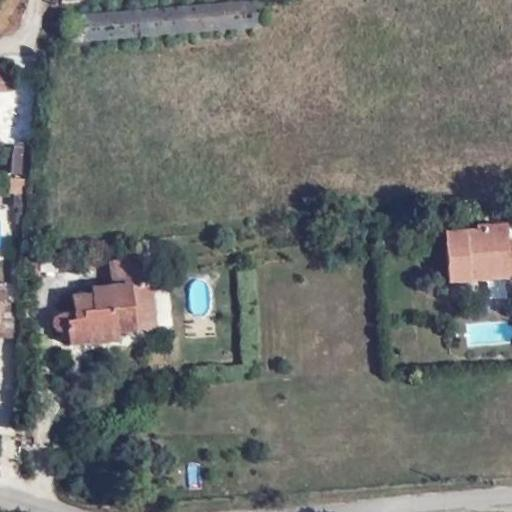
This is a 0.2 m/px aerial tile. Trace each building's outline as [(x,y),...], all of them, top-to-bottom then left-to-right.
[(76,13),(78,40),(260,30),(258,3),(76,13)] [(443,228),(446,281),(479,278),(479,269),(511,267),(511,238),(503,238),(502,224),(443,228)] [(344,244),(343,226),(324,228),(326,246),(344,244)] [(149,255),(110,260),(111,288),(131,286),(151,284),(149,255)] [(511,267),(479,269),(479,278),(511,275),(511,267)] [(115,328),(134,325),(131,286),(111,288),(72,291),(72,312),(52,314),(53,329),(66,329),(69,344),(87,342),(86,332),(115,328)] [(153,325),(171,324),(168,290),(151,292),(153,325)] [(134,300),(137,331),(155,329),(151,299),(134,300)] [(87,342),(116,338),(115,328),(86,332),(87,342)]
